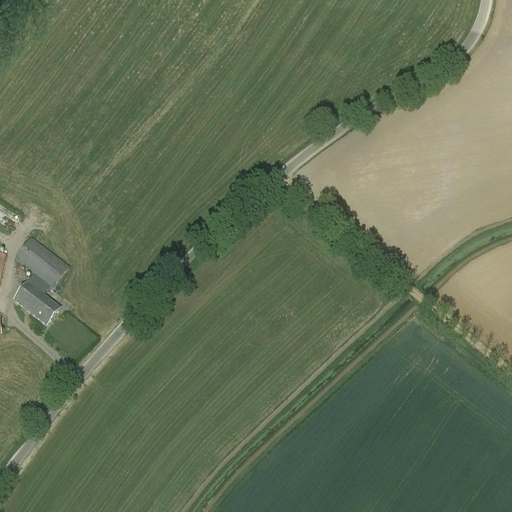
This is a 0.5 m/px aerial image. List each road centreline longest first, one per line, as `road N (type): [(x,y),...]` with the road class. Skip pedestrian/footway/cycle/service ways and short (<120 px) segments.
road 1 (unclassified): [(0,485),(93,362),(159,292),(277,177),(449,65),(476,34),(487,0)]
road 2 (track): [(277,177),(511,372)]
